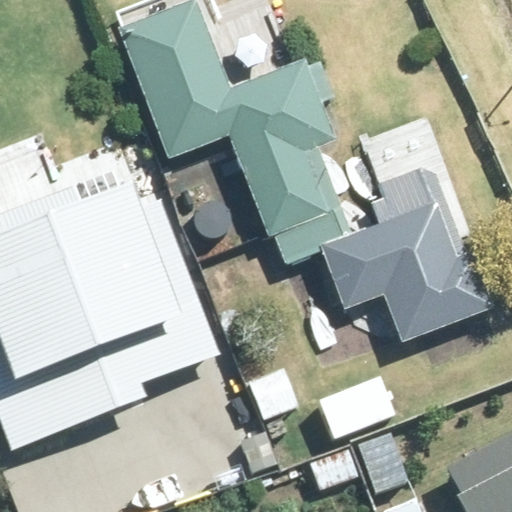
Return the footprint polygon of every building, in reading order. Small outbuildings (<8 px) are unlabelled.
[(275,238),(333,215),(310,153),(344,140),(328,101),(339,97),(325,64),(314,68),(312,59),(237,89),(201,1),(124,31),(173,160),(234,136),(275,238)] [(375,204),(383,222),(324,245),(352,310),(390,296),(409,345),(501,309),(477,250),(472,252),(440,174),(426,170),(385,185),(389,200),(375,204)] [(152,207),(92,227),(78,191),(0,219),(0,393),(20,445),(122,405),(100,349),(112,344),(128,385),(197,359),(164,277),(177,272),(152,207)] [(291,376),(255,390),(266,420),(302,406),(291,376)] [(393,434),(361,447),(379,493),(412,480),(393,434)] [(349,449),(311,463),(322,493),(359,479),(349,449)] [(511,511),(511,463),(455,492),(465,511),(511,511)] [(423,511),(420,501),(392,511),(423,511)]
